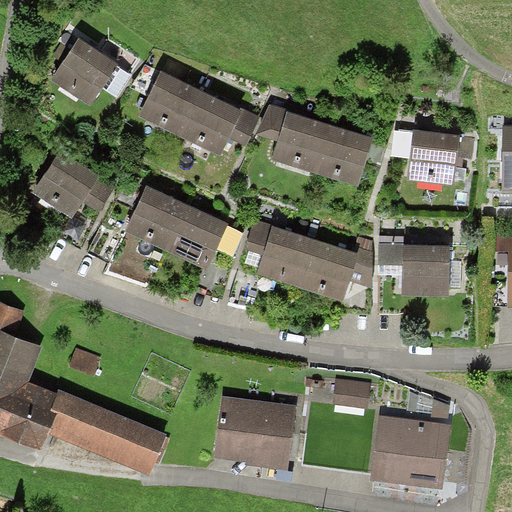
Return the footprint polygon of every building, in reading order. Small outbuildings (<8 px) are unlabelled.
[(86,39),(62,74),(96,97),(105,84),(120,61),(86,39)] [(149,84),(140,103),(214,138),(222,120),(232,101),(234,97),(160,62),(149,84)] [(254,112),(232,101),(222,120),(231,124),(245,131),(254,112)] [(281,124),(286,109),(272,105),(266,128),(279,132),(281,124)] [(279,132),(274,150),(356,173),(362,152),(368,128),(287,105),(286,109),(281,124),(279,132)] [(412,149),(410,173),(451,178),(456,134),(415,129),(412,149)] [(34,183),(69,207),(81,189),(94,170),(96,167),(61,143),(34,183)] [(112,183),(94,170),(81,189),(86,192),(99,202),(112,183)] [(135,202),(127,222),(166,239),(184,199),(144,182),(135,202)] [(184,199),(166,239),(207,256),(215,238),(224,216),(184,199)] [(264,246),(259,262),(299,275),(312,233),(272,220),(270,227),(264,246)] [(264,246),(270,227),(251,222),(247,238),(258,243),(264,246)] [(228,227),(222,246),(238,250),(244,232),(228,227)] [(403,264),(404,292),(447,292),(447,231),(403,231),(403,237),(403,255),(403,264)] [(312,233),(299,275),(344,288),(345,284),(349,273),(355,251),(357,247),(312,233)] [(491,234),(491,248),(503,248),(503,234),(491,234)] [(403,255),(403,237),(380,237),(380,255),(403,255)] [(374,255),(355,251),(349,273),(372,278),(374,255)] [(0,363),(19,370),(31,336),(10,329),(16,311),(0,305),(0,363)] [(72,352),(69,363),(90,370),(94,359),(72,352)] [(0,363),(0,425),(34,437),(41,417),(53,381),(19,370),(0,363)] [(340,376),(338,394),(368,397),(369,380),(340,376)] [(53,381),(41,417),(55,423),(144,462),(160,427),(53,381)] [(294,406),(223,395),(215,448),(244,453),(248,453),(248,457),(286,462),(294,406)] [(454,419),(455,402),(437,401),(435,418),(454,419)] [(445,421),(382,414),(376,465),(439,472),(441,453),(445,421)]
